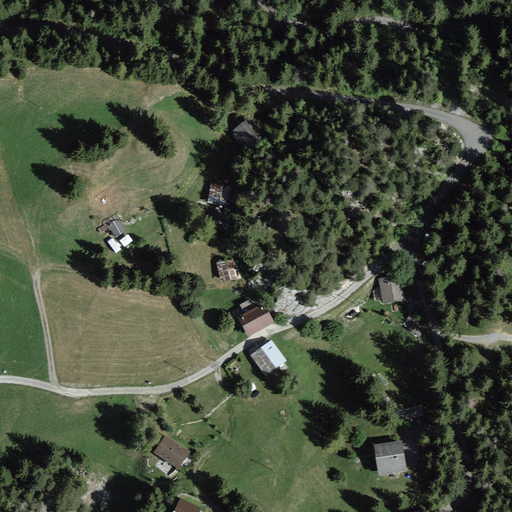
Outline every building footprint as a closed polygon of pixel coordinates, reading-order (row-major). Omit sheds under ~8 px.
[(258,140),(246,121),(229,132),(242,151),(258,140)] [(230,188),(208,185),(205,205),(227,208),(230,188)] [(123,236),(116,222),(108,227),(115,240),(123,236)] [(234,260),(215,265),(221,284),(239,279),(234,260)] [(381,306),(406,303),(403,279),(378,282),(381,306)] [(270,327),(261,308),(237,320),(246,339),(270,327)] [(283,364),(269,345),(250,358),(263,378),(283,364)] [(186,455),(164,438),(151,454),(174,471),(186,455)] [(403,472),(399,444),(372,449),(376,476),(403,472)] [(194,511),(174,503),(169,511),(194,511)]
